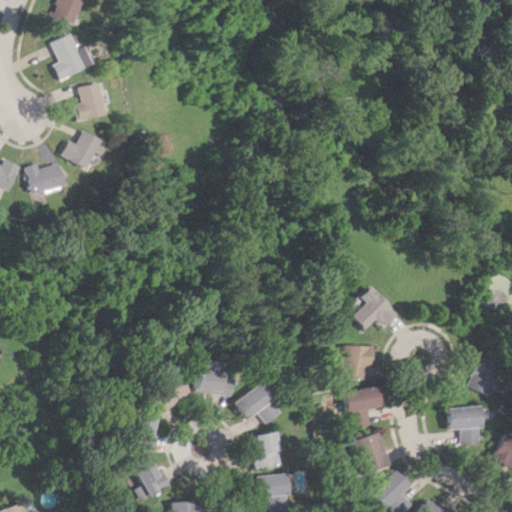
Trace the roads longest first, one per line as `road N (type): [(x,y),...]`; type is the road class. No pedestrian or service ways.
road 1 (residential): [(473,511),(404,426),(406,382),(427,367),(427,348),(412,337),(394,342),(390,368),(406,382)]
road 2 (residential): [(217,511),(209,471),(219,437),(196,430),(186,450),(209,471)]
road 3 (residential): [(24,113),(5,92),(19,0)]
